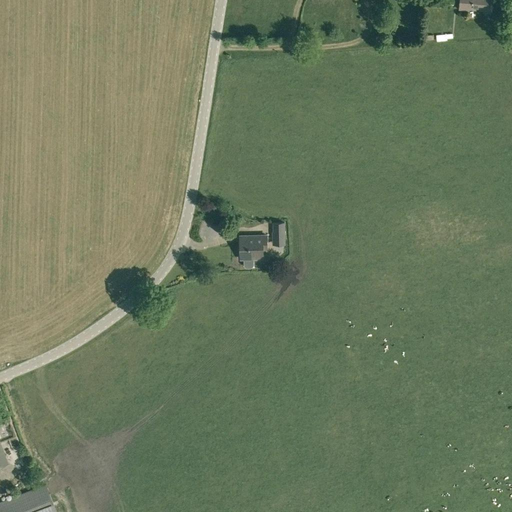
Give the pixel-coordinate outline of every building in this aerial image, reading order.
[(469,8),(491,11),(492,0),(459,0),(459,9),(469,10),(469,8)] [(387,33),(396,34),(397,24),(388,24),(387,33)] [(285,221),(273,222),(273,231),(272,231),(272,241),(285,241),(285,221)] [(240,235),(241,258),(263,257),(263,249),(268,249),(267,234),(240,235)] [(0,465),(8,462),(0,441),(0,465)] [(0,501),(0,511),(51,511),(56,510),(46,484),(0,501)]
